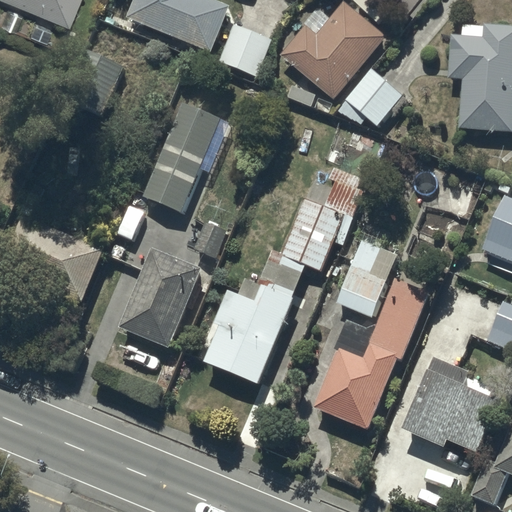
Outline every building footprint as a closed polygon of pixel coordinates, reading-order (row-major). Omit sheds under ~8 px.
[(18,0),(67,21),(76,0),(18,0)] [(137,0),(130,17),(213,51),(232,6),(216,0),(137,0)] [(431,0),(390,0),(416,20),(431,0)] [(320,10),(284,56),(337,100),(389,36),(347,3),(333,20),(320,10)] [(511,132),(511,25),(487,24),(487,26),(465,25),(464,36),(454,35),(451,80),(464,81),(461,129),(511,132)] [(274,42),(236,25),(222,60),(259,76),(274,42)] [(68,98),(103,115),(125,67),(90,51),(68,98)] [(374,70),(341,111),(363,125),(369,117),(381,126),(406,96),(374,70)] [(187,103),(148,196),(184,212),(204,168),(212,172),(234,124),(187,103)] [(322,269),(334,242),(345,247),(374,180),(336,164),(329,178),(337,181),(334,189),(316,181),(296,228),(285,254),(276,251),(264,279),(268,281),(260,302),(232,290),(218,323),(224,325),(209,361),(262,384),(297,299),(295,298),(309,264),(322,269)] [(511,197),(508,196),(487,250),(511,260),(511,197)] [(7,270),(85,302),(105,249),(27,218),(7,270)] [(229,229),(209,221),(197,251),(217,259),(229,229)] [(400,255),(365,242),(340,303),(376,317),(400,255)] [(156,249),(124,327),(172,347),(204,269),(156,249)] [(341,347),(317,406),(371,428),(401,356),(406,358),(433,293),(399,279),(366,357),(341,347)] [(511,350),(511,305),(506,303),(491,342),(511,350)] [(437,358),(406,428),(448,446),(451,440),(480,452),(502,401),(466,385),(472,373),(437,358)] [(489,463),(474,495),(497,505),(511,473),(511,472),(511,436),(499,468),(489,463)]
